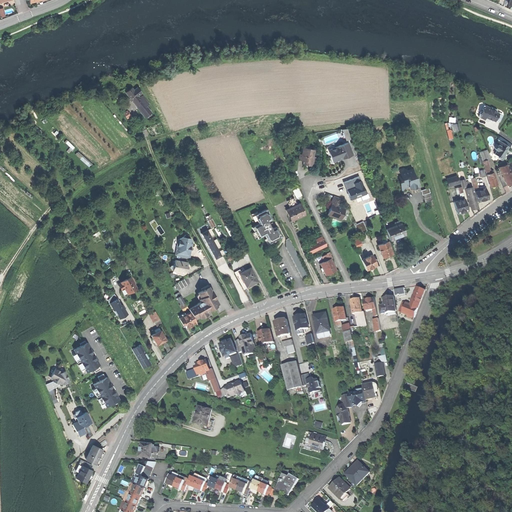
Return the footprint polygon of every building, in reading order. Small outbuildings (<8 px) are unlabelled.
[(127,91),(135,102),(141,98),(140,96),(139,95),(135,89),(133,87),(127,91)] [(143,94),(140,96),(141,98),(146,106),(150,103),(143,94)] [(135,102),(145,117),(148,115),(151,113),(146,106),(141,98),(135,102)] [(492,119),(499,122),(500,118),(502,115),(495,112),(496,110),(491,107),(490,108),(486,106),(484,110),(480,112),(478,116),(484,119),(485,117),(491,120),(492,119)] [(453,131),(460,130),(459,122),(452,123),(453,131)] [(499,159),(503,161),(506,156),(505,155),(508,151),(507,151),(508,150),(509,148),(511,149),(511,148),(510,147),(511,144),(501,137),(499,140),(500,141),(497,144),(498,145),(496,149),(498,151),(496,155),(500,157),(499,159)] [(330,156),(332,162),(343,158),(342,157),(346,155),(346,157),(353,154),(348,141),(328,149),(330,156)] [(299,154),(298,160),(304,161),(303,162),(308,163),(307,165),(313,166),(315,157),(312,156),(314,150),(303,148),(302,154),(299,154)] [(480,155),(482,160),(485,159),(490,158),(488,150),(484,151),(484,153),(480,155)] [(498,166),(507,184),(511,182),(511,166),(509,161),(498,166)] [(404,172),(400,173),(402,181),(400,182),(401,185),(404,187),(409,186),(409,187),(412,186),(418,184),(416,179),(415,179),(412,169),(404,172)] [(487,174),(490,185),(493,184),(496,183),(493,172),(487,174)] [(448,185),(458,182),(456,175),(446,178),(448,185)] [(293,189),(296,197),(302,195),(299,187),(293,189)] [(465,188),(467,196),(474,194),(472,187),(465,188)] [(475,192),(477,201),(482,200),(488,198),(486,189),(481,190),(475,192)] [(432,199),(430,192),(422,194),(425,201),(432,199)] [(467,196),(471,208),(474,207),(477,206),(474,194),(467,196)] [(330,206),(328,214),(341,218),(342,213),(344,213),(345,208),(338,206),(340,197),(334,195),(330,206)] [(454,201),(457,213),(461,212),(463,211),(467,210),(464,198),(454,201)] [(290,217),(292,221),(300,217),(301,218),(306,216),(300,204),(297,205),(294,207),(286,210),(290,217)] [(252,227),(257,238),(265,234),(269,243),(275,240),(281,237),(276,226),(270,229),(269,226),(269,225),(269,223),(267,223),(266,221),(272,219),(266,209),(254,215),(259,223),(252,227)] [(354,224),(358,233),(367,230),(363,220),(354,224)] [(386,228),(390,239),(395,237),(405,233),(401,223),(395,225),(386,228)] [(209,248),(215,259),(224,254),(222,250),(219,251),(217,247),(220,246),(216,239),(213,241),(211,236),(214,234),(211,228),(201,233),(205,240),(208,246),(209,245),(210,248),(209,248)] [(176,256),(190,258),(191,254),(192,249),(191,248),(191,245),(192,245),(193,242),(188,234),(186,234),(178,239),(177,247),(178,247),(179,249),(178,252),(176,251),(176,256)] [(302,278),(307,275),(288,238),(286,239),(286,247),(302,278)] [(378,244),(383,257),(387,255),(392,253),(388,240),(387,241),(386,238),(382,239),(383,242),(378,244)] [(305,248),(308,253),(326,245),(324,239),(320,241),(317,242),(305,248)] [(327,253),(323,255),(325,260),(320,262),(322,266),(320,267),(321,270),(323,269),(325,273),(326,273),(327,274),(329,273),(330,271),(332,270),(335,269),(330,258),(331,257),(329,253),(327,253)] [(361,259),(366,269),(371,267),(376,265),(371,254),(361,259)] [(176,268),(175,273),(183,274),(185,273),(186,268),(187,262),(175,260),(174,265),(176,268)] [(239,273),(247,286),(252,284),(258,281),(250,267),(240,273),(239,273)] [(247,287),(247,286),(239,273),(240,273),(238,269),(234,271),(244,289),(247,287)] [(123,286),(127,292),(137,287),(128,273),(119,278),(123,286)] [(191,312),(195,319),(201,315),(202,317),(203,317),(206,315),(206,314),(205,313),(207,312),(205,308),(207,306),(207,307),(213,304),(218,301),(208,285),(202,288),(203,290),(198,293),(201,297),(199,298),(201,301),(199,302),(199,303),(189,309),(191,312)] [(417,286),(412,300),(420,303),(425,289),(417,286)] [(388,312),(396,311),(394,296),(388,297),(384,297),(384,301),(384,305),(380,305),(381,313),(388,312)] [(118,318),(126,313),(119,301),(118,302),(115,298),(109,302),(118,318)] [(353,308),(354,314),(356,313),(361,313),(362,312),(360,298),(355,299),(351,300),(352,305),(353,308)] [(364,300),(366,310),(374,309),(377,308),(375,298),(374,298),(369,299),(364,300)] [(403,310),(403,312),(415,317),(420,303),(412,300),(411,304),(408,304),(406,303),(403,310)] [(336,318),(337,322),(342,321),(347,320),(344,307),(339,309),(334,309),(335,315),(336,318)] [(150,314),(154,321),(160,318),(155,311),(150,314)] [(197,321),(195,319),(191,312),(186,314),(183,316),(180,318),(185,327),(186,326),(187,327),(188,326),(190,327),(191,326),(191,324),(194,323),(197,321)] [(315,320),(318,333),(331,331),(327,313),(321,314),(316,315),(317,319),(315,320)] [(296,324),(298,330),(302,329),(308,328),(306,314),(300,316),(295,317),(296,321),(296,324)] [(367,324),(366,317),(362,318),(357,319),(358,326),(367,324)] [(287,338),(292,337),(288,319),(281,321),(275,322),(279,337),(287,335),(287,338)] [(258,332),(262,344),(266,343),(267,346),(271,345),(270,342),(274,341),(270,329),(267,329),(265,330),(265,329),(263,328),(262,329),(261,330),(261,331),(258,332)] [(152,335),(157,344),(162,342),(166,339),(160,330),(156,332),(152,335)] [(346,332),(348,341),(351,341),(354,340),(352,331),(346,332)] [(242,339),(245,346),(255,343),(252,334),(247,335),(242,337),(242,339)] [(240,352),(246,350),(245,346),(242,339),(236,340),(240,352)] [(224,353),(226,357),(230,355),(237,353),(233,340),(229,341),(226,342),(225,341),(221,342),(221,344),(223,350),(222,350),(223,353),(224,353)] [(85,369),(86,372),(93,369),(95,373),(101,369),(99,365),(100,365),(94,355),(96,354),(94,351),(92,352),(87,342),(86,343),(85,341),(80,343),(81,346),(74,350),(76,353),(85,369)] [(142,368),(150,363),(139,343),(131,348),(142,368)] [(258,351),(255,343),(245,346),(246,350),(251,353),(258,351)] [(81,370),(85,369),(76,353),(73,355),(76,361),(77,361),(78,362),(79,364),(78,365),(81,370)] [(209,370),(210,370),(207,360),(202,362),(197,363),(199,368),(196,368),(198,374),(202,373),(207,371),(209,370)] [(298,361),(282,365),(288,390),(304,386),(304,385),(301,375),(298,361)] [(385,375),(383,363),(376,364),(378,376),(385,375)] [(69,381),(64,370),(60,371),(54,368),(49,378),(53,380),(45,383),(48,390),(57,386),(59,383),(61,384),(62,381),(63,384),(69,381)] [(214,369),(210,370),(209,370),(212,379),(217,378),(214,369)] [(104,403),(106,406),(114,402),(115,405),(120,402),(118,399),(119,399),(114,390),(115,389),(113,385),(112,386),(107,377),(105,378),(103,373),(97,376),(100,380),(94,384),(96,388),(104,403)] [(310,394),(320,391),(318,378),(310,380),(309,373),(301,375),(304,385),(308,384),(310,394)] [(221,390),(224,397),(228,395),(228,398),(238,394),(242,397),(243,392),(245,391),(242,382),(240,383),(240,381),(230,385),(231,386),(226,388),(221,390)] [(364,388),(366,399),(372,398),(376,397),(373,383),(363,385),(364,388)] [(101,405),(104,403),(96,388),(92,389),(96,395),(97,397),(98,398),(97,399),(101,405)] [(367,402),(366,399),(364,388),(356,390),(356,392),(350,394),(352,405),(357,404),(360,406),(362,403),(364,402),(367,402)] [(353,407),(352,405),(350,394),(343,395),(343,399),(342,401),(344,405),(337,410),(339,413),(342,424),(347,423),(351,422),(350,418),(349,418),(348,416),(350,415),(349,411),(348,411),(347,408),(353,407)] [(197,414),(195,422),(198,422),(208,425),(209,422),(212,409),(199,406),(197,414)] [(78,421),(81,427),(82,426),(85,424),(91,422),(86,412),(82,414),(80,410),(75,412),(77,416),(76,417),(78,421)] [(82,429),(82,426),(81,427),(78,421),(76,422),(72,424),(75,430),(76,429),(80,436),(86,434),(82,429)] [(322,448),(325,448),(326,445),(326,442),(325,442),(326,436),(313,433),(311,445),(314,446),(322,448)] [(141,449),(140,456),(151,457),(152,448),(153,444),(141,443),(141,449)] [(86,459),(95,463),(98,456),(102,449),(93,445),(86,459)] [(79,463),(83,465),(90,469),(92,465),(81,459),(79,463)] [(156,463),(149,460),(142,476),(149,479),(156,463)] [(346,473),(358,484),(370,471),(359,460),(352,467),(346,473)] [(77,477),(87,482),(90,476),(92,470),(90,469),(83,465),(80,471),(77,470),(76,473),(78,474),(77,477)] [(284,473),(279,483),(277,487),(281,489),(285,491),(284,492),(290,495),(300,478),(291,473),(289,475),(284,473)] [(170,484),(174,486),(178,477),(173,475),(170,474),(167,483),(170,484)] [(191,475),(189,482),(188,484),(192,486),(195,487),(199,478),(200,475),(198,474),(197,477),(191,475)] [(140,475),(135,484),(145,488),(147,484),(149,479),(142,476),(140,475)] [(186,480),(178,477),(174,486),(179,488),(185,491),(188,484),(189,482),(186,480)] [(213,477),(210,483),(209,485),(213,487),(216,488),(220,480),(216,478),(213,477)] [(203,480),(199,478),(195,487),(201,490),(206,492),(209,485),(210,483),(206,481),(203,480)] [(241,481),(234,478),(231,484),(230,486),(234,488),(238,490),(241,481)] [(336,482),(333,486),(337,490),(335,491),(344,500),(350,494),(347,492),(351,488),(341,478),(336,482)] [(255,479),(252,485),(251,488),(255,489),(259,491),(262,482),(255,479)] [(227,483),(220,480),(216,488),(220,490),(224,491),(227,483)] [(249,484),(241,481),(238,490),(241,491),(245,493),(249,484)] [(276,481),(274,487),(271,494),(273,495),(277,487),(279,483),(276,481)] [(267,484),(262,482),(259,491),(262,492),(266,494),(270,485),(267,484)] [(135,484),(132,493),(141,497),(143,493),(145,488),(135,484)] [(132,493),(128,502),(137,506),(139,502),(141,497),(132,493)] [(314,505),(320,511),(326,511),(331,508),(330,507),(327,504),(326,505),(320,499),(317,502),(314,505)] [(128,502),(124,511),(126,511),(134,511),(135,510),(137,506),(128,502)]
